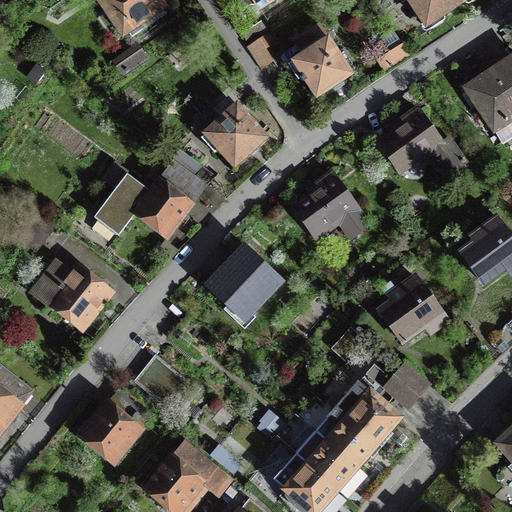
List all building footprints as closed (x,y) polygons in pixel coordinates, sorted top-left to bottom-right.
[(168,13),(158,0),(100,0),(123,34),(127,31),(131,37),(168,13)] [(270,0),(245,0),(249,5),(256,4),(258,8),(270,0)] [(409,0),(426,25),(443,14),(444,15),(465,1),(464,0),(409,0)] [(328,38),(320,25),(297,40),(305,53),(328,38)] [(352,74),(328,38),(305,53),(288,64),(298,80),(303,77),(317,97),(333,86),(335,88),(343,83),(342,81),(352,74)] [(259,39),(247,47),(261,69),(273,61),(259,39)] [(138,45),(114,62),(123,75),(148,59),(138,45)] [(511,56),(465,88),(494,131),(511,119),(511,56)] [(46,71),(37,65),(31,73),(40,79),(46,71)] [(265,138),(237,106),(201,138),(214,152),(219,148),(235,166),(249,152),(251,154),(258,147),(256,146),(265,138)] [(442,143),(418,110),(400,123),(403,128),(381,144),(400,171),(423,154),(422,153),(431,147),(450,173),(466,162),(449,138),(442,143)] [(203,167),(185,154),(179,163),(197,176),(203,167)] [(203,184),(173,161),(150,192),(134,213),(167,238),(191,205),(189,203),(203,184)] [(357,208),(333,174),(314,187),(318,192),(295,209),(314,235),(337,219),(350,238),(368,226),(356,208),(357,208)] [(150,192),(126,175),(94,218),(117,236),(134,213),(150,192)] [(35,250),(53,228),(38,216),(20,238),(35,250)] [(511,260),(511,239),(497,219),(477,232),(482,239),(463,253),(462,252),(461,253),(483,282),(511,260)] [(282,281),(245,246),(234,258),(238,262),(212,289),(208,285),(207,287),(228,306),(235,299),(251,314),(282,281)] [(83,327),(109,296),(80,271),(76,277),(58,262),(33,292),(50,307),(54,302),(83,327)] [(441,312),(416,277),(397,291),(391,282),(383,288),(389,296),(392,294),(397,301),(383,311),(382,310),(381,311),(402,341),(441,312)] [(214,337),(191,318),(172,341),(195,360),(214,337)] [(334,349),(344,359),(357,344),(347,335),(334,349)] [(193,385),(159,357),(137,383),(171,411),(193,385)] [(429,384),(406,363),(395,376),(419,396),(429,384)] [(337,406),(378,442),(383,436),(400,418),(386,405),(394,396),(384,387),(389,383),(388,381),(386,379),(386,378),(385,376),(385,373),(375,364),(337,406)] [(32,391),(0,366),(0,431),(15,413),(32,391)] [(419,396),(395,376),(389,383),(384,387),(394,396),(408,409),(419,396)] [(120,392),(109,406),(106,404),(82,433),(116,461),(140,431),(132,425),(144,411),(120,392)] [(360,463),(378,442),(337,406),(316,431),(357,466),(360,463)] [(270,414),(262,422),(274,432),(282,424),(270,414)] [(511,430),(511,431),(510,429),(497,441),(498,443),(511,458),(511,462),(508,467),(511,470),(511,430)] [(364,472),(357,466),(316,431),(295,454),(337,490),(337,489),(342,494),(347,489),(350,485),(352,486),(364,472)] [(221,472),(185,442),(146,489),(173,511),(180,511),(190,500),(195,505),(209,488),(219,496),(235,478),(224,469),(221,472)] [(221,447),(214,455),(233,472),(240,463),(221,447)] [(336,491),(337,490),(295,454),(273,479),(298,501),(295,505),(300,510),(303,511),(329,511),(335,506),(333,505),(337,500),(341,496),(336,491)] [(238,511),(264,511),(265,511),(250,499),(238,511)]
